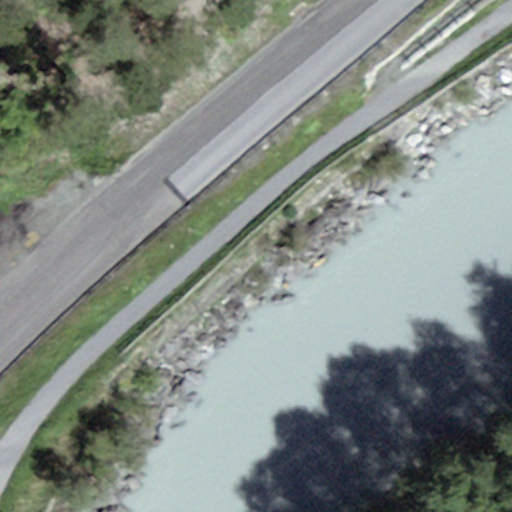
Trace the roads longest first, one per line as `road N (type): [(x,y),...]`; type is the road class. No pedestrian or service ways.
road 1 (track): [(0,463),(44,392),(99,329),(374,111)]
road 2 (primary): [(383,0),(0,333)]
road 3 (track): [(374,111),(511,8)]
road 4 (track): [(374,111),(464,0)]
